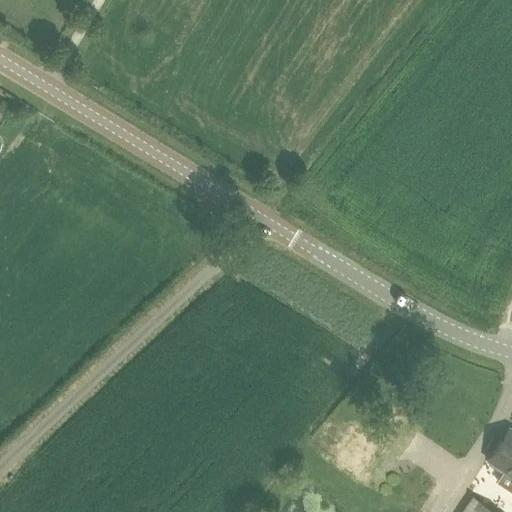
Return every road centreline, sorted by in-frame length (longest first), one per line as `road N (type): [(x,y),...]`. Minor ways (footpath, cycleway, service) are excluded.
road 1 (residential): [(0,468),(260,214)]
road 2 (tertiary): [(260,214),(0,61)]
road 3 (tertiary): [(511,353),(438,324),(260,214)]
